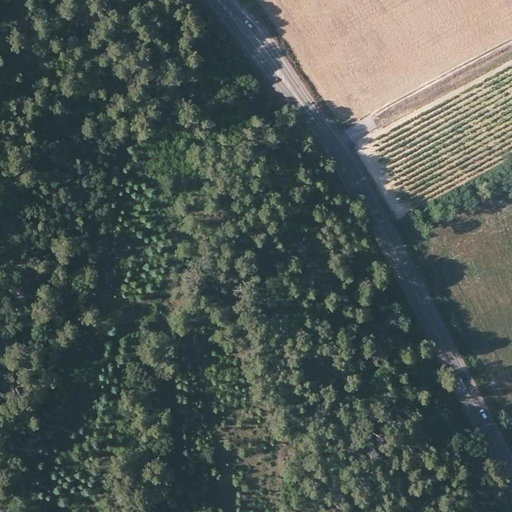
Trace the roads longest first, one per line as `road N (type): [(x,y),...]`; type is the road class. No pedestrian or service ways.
road 1 (tertiary): [(511,478),(348,165),(307,110)]
road 2 (track): [(253,0),(346,124),(511,36)]
road 3 (track): [(355,138),(511,55)]
road 4 (tertiary): [(211,0),(307,110)]
road 5 (tertiary): [(307,110),(265,42),(224,0)]
